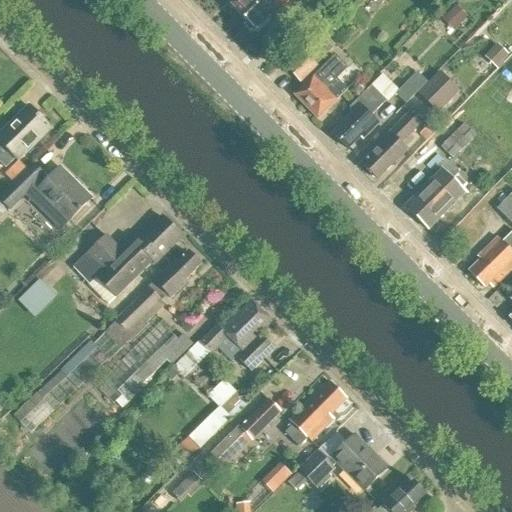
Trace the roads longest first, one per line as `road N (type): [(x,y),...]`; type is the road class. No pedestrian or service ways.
road 1 (residential): [(482,511),(0,23)]
road 2 (secondary): [(511,378),(137,0)]
